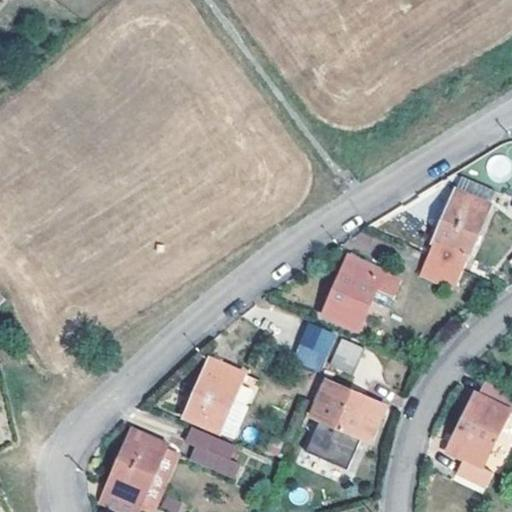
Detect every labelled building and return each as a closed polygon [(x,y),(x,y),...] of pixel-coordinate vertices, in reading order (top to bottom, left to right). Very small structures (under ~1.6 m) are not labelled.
[(456,190),(490,204),(495,191),(461,177),(456,190)] [(430,254),(463,268),(490,204),(456,190),(430,254)] [(463,268),(430,254),(421,275),(443,285),(445,281),(456,285),(463,268)] [(405,281),(349,257),(324,315),(358,329),(373,295),(395,304),(405,281)] [(335,337),(310,325),(302,341),(327,353),(335,337)] [(364,349),(343,339),(331,365),(353,374),(364,349)] [(320,369),(327,353),(302,341),(295,358),(320,369)] [(244,374),(210,359),(185,417),(220,432),(244,374)] [(384,407),(327,382),(312,415),(321,419),(363,436),(371,440),(384,407)] [(511,394),(485,382),(479,393),(476,393),(449,452),(461,458),(456,471),(486,484),(493,472),(483,468),(511,410),(511,394)] [(363,436),(321,419),(308,451),(349,468),(363,436)] [(195,429),(183,458),(234,479),(246,450),(195,429)] [(102,500),(128,511),(139,511),(166,445),(131,430),(102,500)] [(165,496),(161,506),(176,511),(178,511),(182,503),(165,496)]
